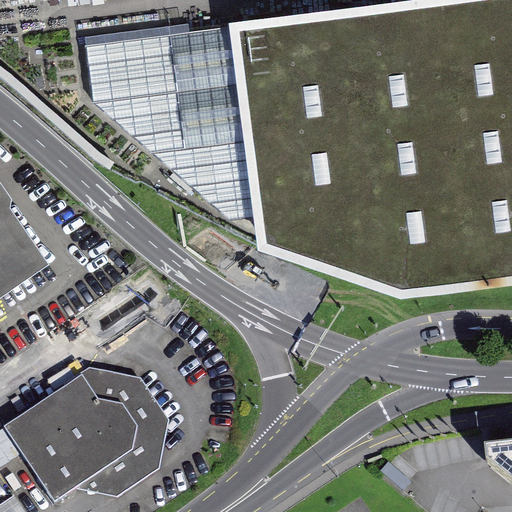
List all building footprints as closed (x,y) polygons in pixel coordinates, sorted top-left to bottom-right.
[(153,11),(153,0),(66,0),(67,14),(153,11)] [(511,0),(407,0),(239,22),(264,216),(267,242),(416,285),(511,273),(511,0)] [(264,216),(239,22),(84,41),(92,103),(228,219),(264,216)] [(11,192),(0,175),(0,289),(48,256),(5,196),(11,192)] [(85,370),(6,428),(57,506),(78,490),(115,496),(158,465),(165,420),(134,377),(85,370)] [(511,484),(511,443),(484,447),(486,464),(511,484)] [(0,505),(0,511),(35,511),(22,491),(0,505)]
